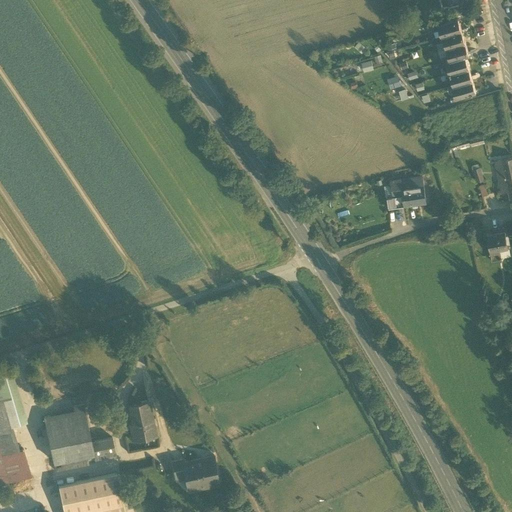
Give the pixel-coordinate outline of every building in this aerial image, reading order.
[(436,18),(438,24),(449,21),(447,15),(436,18)] [(441,36),(442,36),(461,30),(458,18),(449,21),(438,24),(437,24),(441,36)] [(442,36),(446,48),(465,42),(461,30),(442,36)] [(446,48),(449,60),(465,56),(469,54),(465,42),(446,48)] [(446,61),(449,73),(468,68),(465,56),(449,60),(446,61)] [(372,59),(362,61),(363,71),(373,69),(372,59)] [(449,73),(453,86),(472,80),(468,68),(449,73)] [(476,92),(472,80),(453,86),(452,86),(455,98),(476,92)] [(406,88),(399,90),(402,99),(408,97),(406,88)] [(471,145),(484,143),(484,136),(470,137),(471,145)] [(504,171),(505,176),(511,174),(511,158),(502,161),(504,171)] [(497,172),(497,173),(504,171),(502,161),(495,162),(495,164),(497,172)] [(479,166),(472,169),(478,182),(485,179),(479,166)] [(505,176),(504,171),(497,173),(501,193),(508,192),(505,176)] [(422,176),(400,179),(403,195),(404,205),(412,204),(417,203),(426,202),(423,180),(422,176)] [(395,196),(403,195),(400,179),(394,180),(392,183),(394,196),(395,196)] [(395,196),(397,206),(404,205),(403,195),(395,196)] [(387,198),(389,208),(397,206),(395,196),(394,196),(387,198)] [(487,234),(491,254),(501,252),(501,249),(509,247),(505,228),(494,230),(494,233),(487,234)] [(0,448),(2,455),(20,449),(12,425),(27,420),(11,367),(9,368),(0,370),(0,448)] [(130,423),(134,440),(156,435),(149,400),(129,404),(133,422),(130,423)] [(53,461),(93,452),(94,457),(115,453),(112,436),(91,441),(83,403),(73,405),(74,409),(43,416),(53,461)] [(0,482),(9,480),(2,455),(0,448),(0,482)] [(22,449),(20,449),(2,455),(9,480),(30,474),(22,449)] [(87,459),(94,457),(93,452),(53,461),(56,470),(88,463),(87,459)] [(206,480),(207,484),(220,481),(214,454),(184,461),(184,470),(186,477),(187,484),(206,480)] [(172,460),(175,472),(184,470),(184,461),(183,458),(172,460)] [(176,479),(186,477),(184,470),(175,472),(176,479)] [(58,484),(63,511),(125,511),(117,472),(58,484)]
